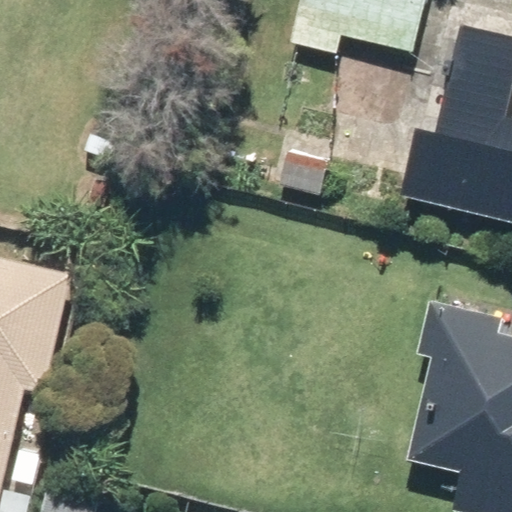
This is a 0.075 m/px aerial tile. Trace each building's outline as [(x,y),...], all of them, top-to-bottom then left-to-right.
[(354,32),(429,50),(441,0),(312,0),(304,33),(351,44),(354,32)] [(511,23),(484,18),(466,113),(434,107),(417,197),(511,215),(511,23)] [(0,499),(15,503),(41,387),(59,391),(87,266),(0,246),(0,499)] [(463,509),(473,511),(511,511),(511,307),(447,291),(434,346),(449,350),(424,452),(474,465),(463,509)] [(103,511),(110,487),(63,475),(52,511),(103,511)]
